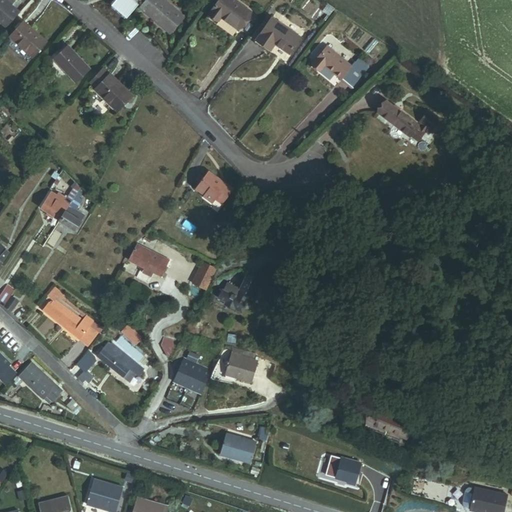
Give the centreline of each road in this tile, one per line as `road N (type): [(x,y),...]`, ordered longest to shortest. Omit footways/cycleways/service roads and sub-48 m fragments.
road 1 (residential): [(64,0),(249,169),(274,178),(304,173)]
road 2 (residential): [(0,313),(126,435),(132,457)]
road 3 (tertiary): [(315,511),(132,457)]
road 4 (tertiary): [(132,457),(0,414)]
